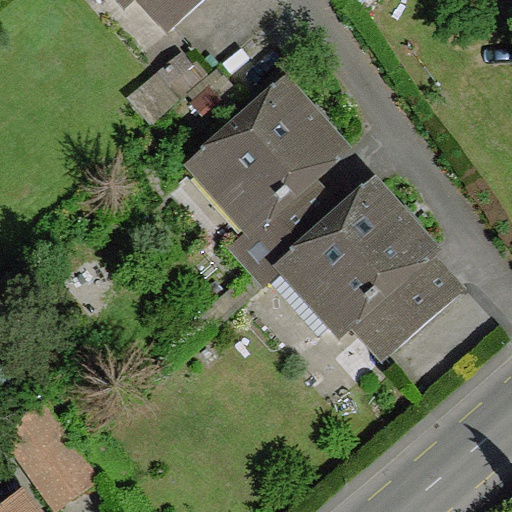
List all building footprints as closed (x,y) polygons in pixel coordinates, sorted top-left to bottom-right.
[(203,0),(137,0),(167,35),(174,29),(205,2),(203,0)] [(269,220),(310,184),(343,155),(287,91),(255,119),(201,164),(257,230),(269,220)] [(343,222),(310,184),(269,220),(303,257),(343,222)] [(376,193),(343,222),(303,257),(293,268),(342,321),(348,329),(388,295),(429,258),(432,256),(376,193)] [(463,295),(429,258),(388,295),(421,332),(463,295)] [(321,340),(342,321),(293,268),(272,286),(321,340)] [(89,487),(36,412),(12,431),(24,447),(21,449),(62,507),(89,487)]
